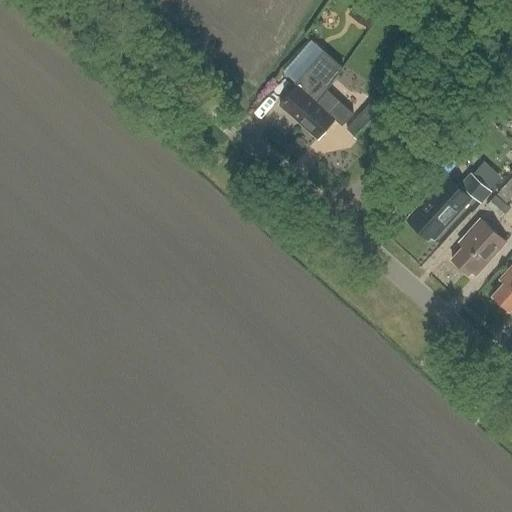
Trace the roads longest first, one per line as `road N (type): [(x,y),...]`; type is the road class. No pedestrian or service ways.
road 1 (tertiary): [(312,213),(77,0)]
road 2 (tertiary): [(511,389),(312,213)]
road 3 (unclassified): [(312,213),(383,149),(460,0)]
